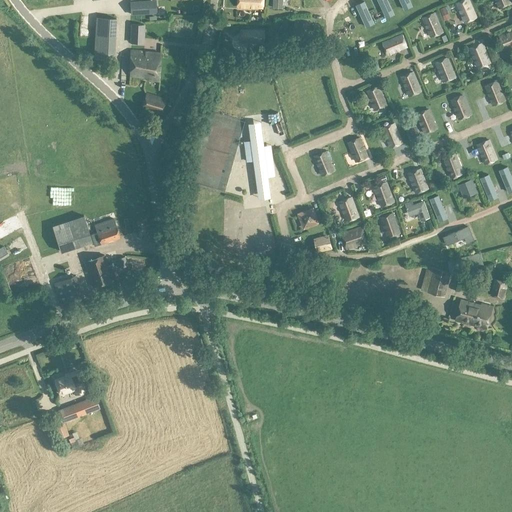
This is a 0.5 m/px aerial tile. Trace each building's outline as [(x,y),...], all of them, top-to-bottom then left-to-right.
[(272,0),(272,10),(281,10),(281,0),(272,0)] [(388,0),(378,0),(386,18),(395,14),(388,0)] [(409,0),(398,0),(403,10),(412,6),(409,0)] [(458,2),(455,3),(464,24),(467,22),(467,23),(475,20),(475,19),(478,17),(470,0),(460,0),(458,1),(458,2)] [(494,0),(498,10),(501,8),(502,9),(510,5),(509,5),(511,3),(511,2),(511,0),(494,0)] [(131,2),(131,14),(156,13),(156,7),(150,7),(149,1),(131,2)] [(365,1),(356,5),(366,27),(375,24),(365,1)] [(440,9),(443,16),(449,14),(446,6),(440,9)] [(424,16),(421,18),(430,38),(433,37),(441,34),(444,32),(435,12),(432,13),(424,16)] [(116,18),(96,17),(94,57),(113,59),(116,18)] [(294,31),(292,40),(314,44),(316,35),(306,33),(309,21),(300,19),(300,20),(296,20),(295,28),(298,28),(297,31),(294,31)] [(132,25),(131,43),(137,43),(137,37),(143,37),(144,25),(132,25)] [(239,32),(239,40),(239,43),(264,44),(264,41),(264,33),(264,30),(252,30),(240,29),(240,32),(239,32)] [(511,30),(498,36),(504,52),(507,51),(508,53),(511,51),(511,30)] [(402,34),(382,42),(383,45),(382,46),(385,53),(386,53),(388,56),(407,48),(407,45),(407,44),(404,36),(402,34)] [(483,42),(469,48),(477,69),(491,63),(483,42)] [(131,51),(130,69),(129,76),(148,78),(147,81),(159,81),(161,53),(131,51)] [(448,56),(434,62),(443,83),(457,77),(448,56)] [(414,71),(400,76),(408,97),(422,91),(414,71)] [(498,80),(484,86),(492,106),(506,101),(498,80)] [(379,85),(365,91),(374,111),(388,106),(379,85)] [(147,93),(141,110),(161,115),(166,99),(147,93)] [(464,94),(450,100),(458,121),(472,115),(464,94)] [(429,108),(415,114),(424,135),(438,129),(429,108)] [(395,122),(381,128),(390,149),(404,143),(395,122)] [(264,146),(262,132),(256,133),(250,134),(251,141),(244,142),(246,160),(254,159),(256,177),(258,193),(270,191),(268,177),(275,176),(272,154),(272,152),(265,153),(264,146)] [(361,136),(346,142),(355,163),(369,157),(361,136)] [(490,139),(476,145),(484,165),(498,159),(490,139)] [(327,150),(313,156),(321,177),(336,171),(327,150)] [(456,153),(442,158),(450,179),(465,174),(456,153)] [(511,176),(508,166),(499,170),(507,188),(511,185),(511,176)] [(421,168),(407,173),(415,194),(429,189),(421,168)] [(489,174),(480,178),(488,196),(497,192),(489,174)] [(476,191),(472,178),(457,182),(461,195),(476,191)] [(387,181),(373,187),(381,207),(395,202),(387,181)] [(438,195),(429,198),(437,217),(446,213),(438,195)] [(352,196),(338,201),(345,222),(360,217),(352,196)] [(412,201),(405,204),(409,216),(418,213),(420,221),(430,217),(424,201),(413,204),(412,201)] [(313,207),(296,214),(303,230),(319,224),(313,207)] [(393,212),(379,217),(387,238),(401,233),(393,212)] [(84,215),(52,226),(61,252),(93,242),(84,215)] [(97,232),(90,235),(94,247),(120,238),(114,218),(94,225),(97,232)] [(469,226),(443,237),(446,245),(465,238),(467,243),(475,240),(469,226)] [(361,227),(341,233),(346,249),(366,242),(361,227)] [(327,237),(313,241),(315,250),(330,247),(327,237)] [(3,246),(0,248),(0,260),(9,255),(3,246)] [(105,255),(85,262),(93,287),(113,280),(113,279),(116,278),(112,265),(108,266),(105,255)] [(124,257),(117,259),(119,269),(126,268),(124,257)] [(76,275),(54,283),(62,306),(84,298),(76,275)] [(494,279),(490,296),(491,296),(491,297),(501,299),(504,299),(508,282),(506,282),(506,281),(496,279),(496,280),(494,279)] [(461,300),(456,321),(487,329),(492,307),(481,304),(481,305),(461,300)] [(66,376),(55,380),(61,394),(68,391),(68,392),(75,390),(76,394),(84,391),(82,387),(83,387),(81,381),(82,381),(81,380),(80,380),(77,371),(69,374),(69,375),(68,375),(68,376),(67,377),(66,376)] [(58,411),(62,422),(62,423),(100,408),(95,397),(58,411)] [(62,424),(52,427),(56,438),(66,434),(62,424)]
